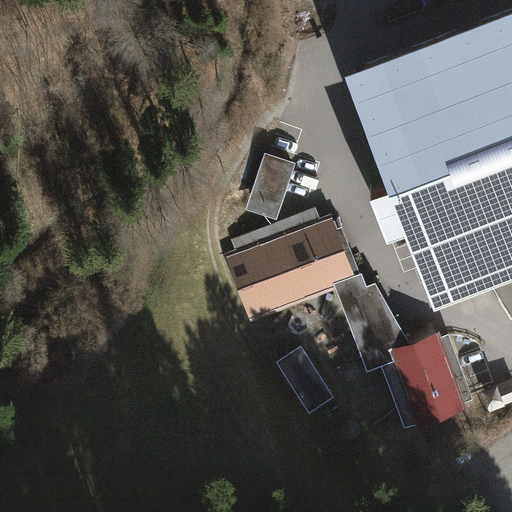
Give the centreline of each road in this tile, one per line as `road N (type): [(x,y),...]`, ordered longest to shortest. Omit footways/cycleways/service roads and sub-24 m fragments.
road 1 (track): [(228,172),(204,238),(217,289),(243,336)]
road 2 (track): [(328,52),(255,123),(228,172)]
